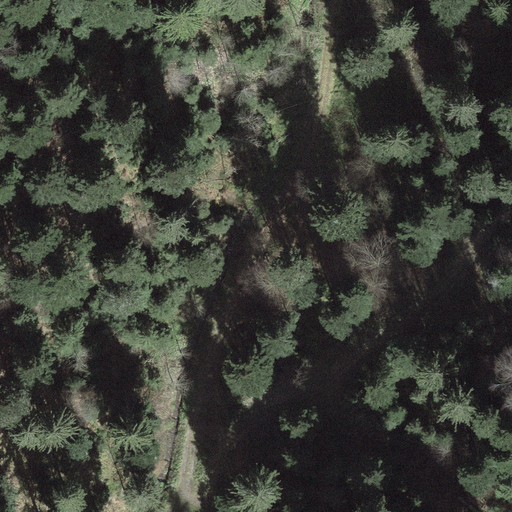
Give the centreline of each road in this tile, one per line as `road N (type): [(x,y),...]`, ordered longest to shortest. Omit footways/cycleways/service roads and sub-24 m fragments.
road 1 (track): [(338,0),(311,150),(250,254),(171,511)]
road 2 (track): [(178,511),(248,419),(334,372),(437,293),(488,226),(511,209)]
